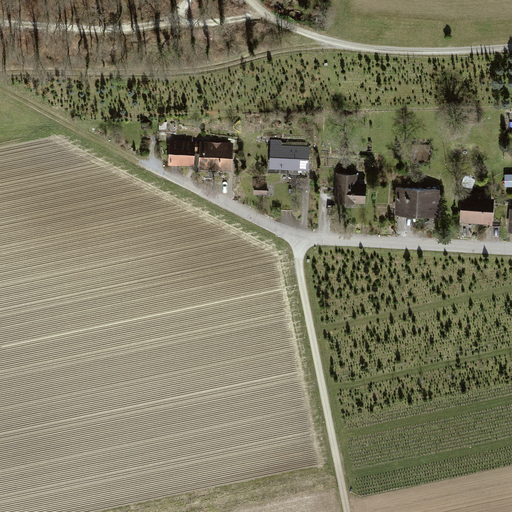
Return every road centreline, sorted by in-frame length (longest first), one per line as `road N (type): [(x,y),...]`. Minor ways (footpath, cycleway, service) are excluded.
road 1 (residential): [(155,171),(299,241),(511,252)]
road 2 (track): [(348,511),(299,241)]
road 3 (track): [(511,47),(366,49),(276,21),(251,0)]
road 4 (track): [(187,0),(161,23),(107,29),(0,21)]
road 5 (track): [(0,88),(155,171)]
